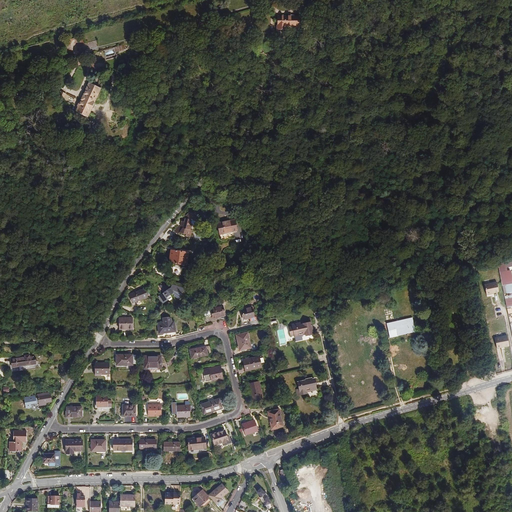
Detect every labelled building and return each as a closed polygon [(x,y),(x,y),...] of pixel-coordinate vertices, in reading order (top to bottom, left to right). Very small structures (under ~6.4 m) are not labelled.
[(299,16),(277,16),(276,29),(286,29),(287,26),(299,26),(299,16)] [(90,113),(101,89),(89,83),(76,111),(94,119),(96,115),(90,113)] [(57,97),(64,100),(67,94),(60,91),(57,97)] [(268,114),(269,114),(270,114),(271,113),(272,113),(273,112),(274,111),(274,110),(275,109),(275,108),(275,107),(275,106),(274,105),(274,104),(273,103),(272,102),(271,102),(270,101),(269,101),(268,101),(267,101),(266,101),(265,102),(264,103),(263,104),(262,106),(262,107),(262,108),(262,109),(262,110),(263,111),(264,112),(265,113),(266,113),(267,114),(268,114)] [(195,214),(185,212),(184,218),(185,218),(184,222),(181,221),(180,226),(178,226),(174,231),(178,234),(179,233),(186,235),(190,237),(192,230),(190,230),(192,225),(191,224),(192,220),(196,221),(197,217),(194,217),(195,214)] [(234,220),(217,223),(221,240),(223,239),(223,238),(234,236),(233,233),(237,232),(237,231),(234,220)] [(188,252),(171,250),(166,250),(167,245),(161,245),(160,249),(155,248),(151,256),(170,259),(169,263),(187,265),(188,252)] [(505,261),(498,263),(500,272),(507,271),(506,268),(505,261)] [(507,271),(500,272),(502,285),(511,282),(511,278),(510,270),(507,271)] [(497,283),(485,285),(487,296),(494,294),(494,293),(499,293),(497,283)] [(161,285),(159,286),(164,292),(158,297),(163,304),(174,296),(179,300),(186,289),(172,284),(170,289),(161,285)] [(148,297),(145,289),(129,295),(132,303),(148,297)] [(213,316),(214,319),(225,316),(222,306),(204,310),(203,313),(204,318),(213,316)] [(241,310),(243,320),(249,319),(254,317),(252,307),(241,310)] [(132,318),(119,318),(119,330),(133,330),(132,318)] [(397,336),(416,331),(412,318),(387,324),(389,333),(396,331),(397,336)] [(158,324),(159,333),(175,331),(174,322),(158,324)] [(306,336),(314,335),(311,322),(303,323),(303,324),(301,325),(301,323),(292,325),(292,327),(288,328),(290,336),(294,335),(294,337),(303,335),(303,334),(305,333),(305,335),(306,336)] [(236,335),(239,351),(251,348),(248,333),(236,335)] [(507,335),(495,338),(497,348),(501,348),(501,347),(504,346),(504,347),(509,346),(507,335)] [(191,359),(211,355),(210,346),(189,350),(191,359)] [(34,355),(25,356),(25,358),(11,359),(13,367),(36,364),(34,355)] [(132,355),(116,355),(117,365),(133,365),(132,362),(132,355)] [(161,356),(144,356),(144,369),(161,369),(161,356)] [(243,360),(245,371),(262,368),(259,356),(243,360)] [(109,363),(95,363),(95,374),(109,374),(109,363)] [(212,382),(223,379),(220,366),(209,369),(209,368),(203,369),(204,375),(203,375),(205,382),(211,380),(212,382)] [(296,390),(298,395),(307,393),(306,391),(317,389),(316,382),(313,383),(312,380),(312,378),(306,379),(306,380),(298,382),(299,389),(296,390)] [(253,402),(263,399),(259,381),(249,384),(253,402)] [(39,404),(45,403),(52,402),(51,394),(49,395),(48,392),(37,394),(38,396),(39,404)] [(39,404),(38,396),(36,397),(35,396),(24,397),(26,408),(39,406),(39,404)] [(107,396),(96,396),(96,407),(111,407),(111,401),(107,401),(107,396)] [(219,399),(201,405),(204,414),(222,408),(219,399)] [(161,404),(144,405),(144,416),(161,416),(161,404)] [(135,405),(123,405),(123,416),(135,416),(135,405)] [(190,417),(189,405),(176,406),(177,417),(190,417)] [(82,417),(82,407),(67,407),(67,417),(82,417)] [(271,429),(283,427),(279,409),(268,412),(271,429)] [(241,424),(245,436),(258,431),(254,420),(241,424)] [(223,445),(232,442),(230,435),(227,436),(225,430),(211,434),(215,446),(222,443),(223,445)] [(14,431),(14,442),(9,442),(9,451),(22,452),(22,441),(26,441),(27,431),(14,431)] [(187,439),(189,450),(206,448),(205,437),(187,439)] [(114,439),(114,450),(132,450),(132,439),(114,439)] [(74,454),(74,451),(82,451),(82,440),(66,440),(66,454),(74,454)] [(91,440),(91,451),(106,451),(106,440),(91,440)] [(140,440),(140,449),(156,449),(156,440),(140,440)] [(164,442),(164,451),(180,451),(180,442),(164,442)] [(44,463),(55,462),(55,453),(43,454),(44,463)] [(209,495),(216,504),(222,500),(221,499),(220,498),(221,497),(228,492),(222,484),(209,495)] [(265,507),(269,511),(273,507),(271,503),(270,503),(266,495),(260,489),(257,492),(262,497),(263,501),(264,501),(265,505),(264,505),(265,507)] [(192,498),(199,507),(202,505),(209,499),(202,490),(192,498)] [(77,492),(76,507),(85,507),(85,497),(81,497),(81,492),(77,492)] [(165,493),(165,504),(174,504),(180,504),(180,493),(165,493)] [(135,495),(120,495),(120,502),(120,506),(135,507),(135,495)] [(59,496),(48,496),(48,505),(59,505),(59,496)] [(26,498),(26,511),(38,511),(38,499),(26,498)] [(209,499),(202,505),(204,507),(211,501),(209,499)] [(265,507),(264,505),(259,499),(256,501),(262,509),(265,507)] [(90,502),(89,511),(100,511),(101,502),(96,502),(90,502)] [(110,502),(109,511),(119,511),(120,506),(120,502),(110,502)]
